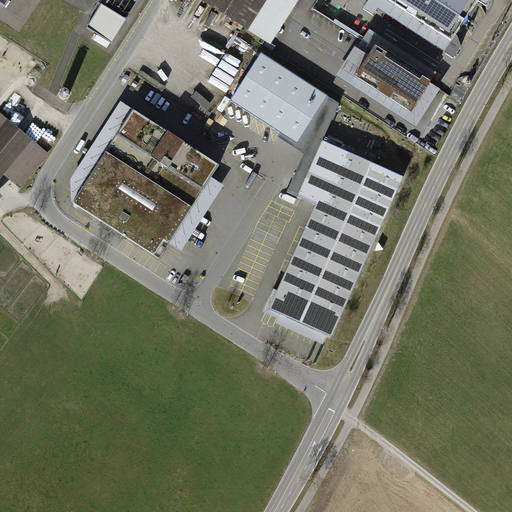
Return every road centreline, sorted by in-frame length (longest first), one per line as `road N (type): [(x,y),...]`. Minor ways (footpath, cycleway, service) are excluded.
road 1 (residential): [(158,0),(44,175),(46,208),(335,403)]
road 2 (secondary): [(335,403),(441,171),(511,41)]
road 3 (track): [(471,511),(335,403)]
road 4 (secondary): [(273,511),(335,403)]
